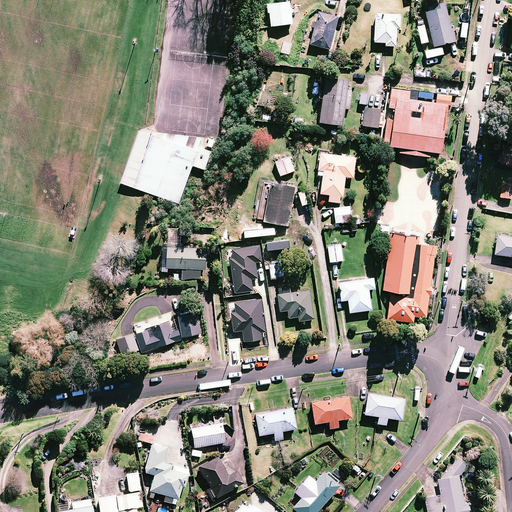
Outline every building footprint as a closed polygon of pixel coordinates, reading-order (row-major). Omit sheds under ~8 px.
[(292,24),(290,2),(269,4),(271,26),(292,24)] [(454,41),(445,2),(433,5),(434,9),(425,11),(434,46),(454,41)] [(338,17),(318,12),(310,44),(330,49),(338,17)] [(401,15),(375,13),(374,42),(385,43),(385,46),(395,46),(397,28),(400,29),(401,15)] [(292,44),(284,42),(281,53),(289,55),(292,44)] [(348,80),(325,77),(320,122),(343,125),(345,108),(349,109),(351,91),(347,90),(348,80)] [(414,91),(394,89),(391,109),(398,110),(397,121),(390,120),(387,143),(394,144),(393,147),(403,149),(402,154),(433,158),(434,153),(445,154),(452,106),(412,100),(414,91)] [(381,109),(365,107),(363,126),(378,128),(381,109)] [(202,153),(143,131),(124,184),(183,205),(202,153)] [(356,157),(320,153),(317,174),(323,175),(321,193),(330,194),(329,201),(342,203),(345,176),(353,177),(356,157)] [(295,171),(290,157),(275,162),(280,176),(295,171)] [(511,176),(501,174),(495,201),(511,204),(511,176)] [(495,182),(484,180),(481,195),(493,197),(495,182)] [(295,187),(262,182),(255,220),(288,226),(295,187)] [(351,216),(350,206),(334,208),(336,223),(351,221),(352,224),(360,223),(359,215),(351,216)] [(423,237),(394,233),(385,291),(415,295),(423,237)] [(511,237),(497,235),(494,254),(511,256),(511,237)] [(343,260),(341,244),(328,246),(330,262),(343,260)] [(430,319),(440,247),(424,245),(416,299),(393,296),(390,320),(417,324),(417,317),(430,319)] [(207,249),(164,246),(163,271),(167,271),(167,267),(205,269),(207,249)] [(262,261),(260,246),(230,249),(235,293),(253,290),(251,279),(258,278),(256,262),(262,261)] [(283,276),(281,263),(270,265),(272,278),(283,276)] [(375,288),(374,277),(340,282),(342,300),(348,299),(350,312),(371,309),(369,289),(375,288)] [(311,290),(278,294),(280,311),(288,310),(289,317),(299,316),(299,321),(314,319),(311,290)] [(265,331),(261,299),(235,303),(236,312),(231,312),(234,331),(243,330),(244,341),(262,339),(261,332),(265,331)] [(201,333),(197,311),(178,315),(182,337),(201,333)] [(172,330),(167,314),(148,321),(150,328),(137,333),(143,352),(180,339),(177,329),(172,330)] [(11,328),(9,335),(20,338),(22,331),(11,328)] [(139,350),(134,334),(117,339),(122,356),(139,350)] [(403,400),(367,395),(364,416),(377,418),(376,425),(385,426),(386,419),(400,421),(403,400)] [(350,419),(347,398),(310,403),(314,425),(328,423),(329,430),(338,428),(337,421),(350,419)] [(295,430),(291,408),(254,415),(258,436),(273,434),(274,441),(282,440),(281,432),(295,430)] [(224,443),(220,424),(190,429),(193,448),(224,443)] [(151,435),(139,433),(138,441),(150,443),(151,435)] [(165,449),(150,445),(143,473),(153,476),(150,492),(165,496),(164,502),(176,505),(180,487),(184,488),(188,470),(161,464),(165,449)] [(190,450),(190,457),(201,458),(202,451),(190,450)] [(226,476),(216,457),(198,467),(215,498),(242,484),(235,471),(226,476)] [(468,466),(459,457),(451,465),(450,468),(440,470),(441,478),(438,478),(441,494),(425,497),(427,511),(470,511),(468,503),(465,504),(459,474),(468,466)] [(140,491),(138,473),(126,475),(128,493),(140,491)] [(316,511),(338,487),(322,473),(314,483),(307,477),(293,493),(300,499),(292,509),(295,511),(316,511)] [(135,511),(136,509),(144,508),(141,492),(98,498),(99,511),(135,511)] [(82,508),(81,502),(71,504),(72,510),(60,511),(92,511),(91,507),(82,508)]
